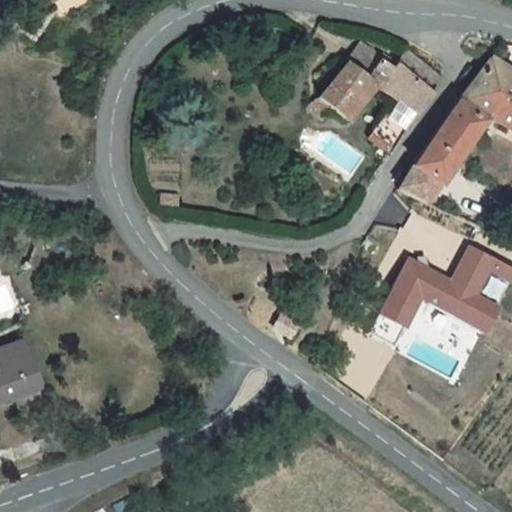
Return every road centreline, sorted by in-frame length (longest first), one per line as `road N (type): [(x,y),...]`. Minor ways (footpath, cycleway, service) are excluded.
road 1 (residential): [(142,237),(191,231),(294,244),(344,236),(448,87),(447,15)]
road 2 (tertiary): [(274,361),(202,428),(10,505)]
road 3 (tertiary): [(226,0),(160,29),(135,51),(117,93),(115,194),(142,237)]
road 4 (tertiary): [(274,361),(480,511)]
road 5 (tertiary): [(142,237),(176,278),(274,361)]
road 6 (tertiary): [(447,15),(326,0)]
